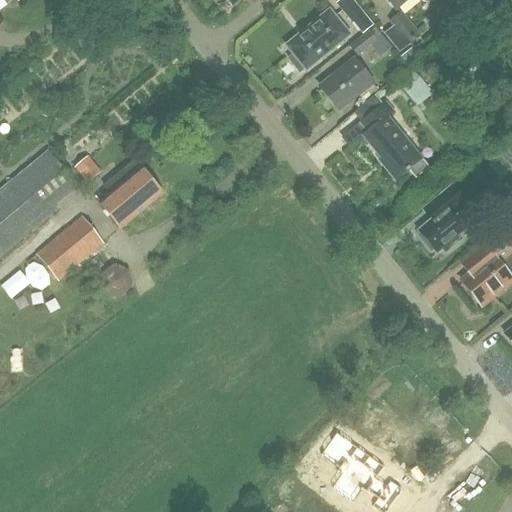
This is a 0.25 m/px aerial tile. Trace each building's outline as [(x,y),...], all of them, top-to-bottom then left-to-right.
[(350,24),(362,15),(350,0),(340,0),(335,4),(350,24)] [(387,0),(397,11),(410,0),(387,0)] [(478,1),(477,0),(452,0),(463,13),(478,1)] [(329,11),(286,47),(293,56),(289,60),(299,73),(304,69),(306,71),(350,36),(329,11)] [(384,33),(399,51),(419,35),(400,13),(390,20),(394,25),(384,33)] [(382,37),(376,42),(369,31),(349,47),(357,59),(372,47),(381,58),(392,49),(382,37)] [(412,49),(400,58),(409,69),(421,60),(412,49)] [(338,110),(374,81),(356,59),(320,88),(338,110)] [(408,94),(423,82),(416,74),(401,86),(408,94)] [(368,132),(363,136),(386,164),(384,166),(396,181),(422,160),(388,118),(395,113),(386,103),(361,123),(368,132)] [(53,206),(76,187),(47,151),(0,189),(0,256),(57,210),(53,206)] [(99,173),(86,157),(73,168),(86,183),(99,173)] [(497,179),(484,162),(456,185),(469,202),(497,179)] [(120,230),(161,195),(134,163),(109,183),(110,185),(104,190),(109,195),(98,204),(120,230)] [(426,241),(423,244),(431,253),(434,250),(437,253),(441,250),(445,254),(462,240),(458,235),(463,232),(463,231),(478,219),(466,204),(461,197),(452,187),(424,211),(432,221),(419,232),(426,241)] [(37,253),(36,254),(58,282),(103,244),(82,217),(37,253)] [(511,240),(503,229),(478,249),(459,264),(468,276),(460,283),(480,307),(511,280),(511,263),(507,258),(511,254),(511,240)] [(511,344),(511,326),(503,334),(511,344)] [(318,460),(319,461),(321,457),(338,470),(336,473),(341,476),(331,489),(352,504),(357,497),(362,491),(366,495),(367,493),(377,500),(372,508),(377,511),(387,511),(403,491),(390,482),(386,487),(376,480),(380,475),(385,468),(336,434),(318,460)] [(306,501),(322,485),(311,473),(294,489),(306,501)]
